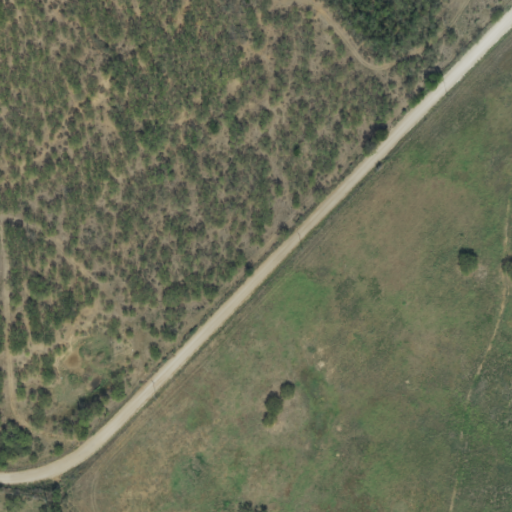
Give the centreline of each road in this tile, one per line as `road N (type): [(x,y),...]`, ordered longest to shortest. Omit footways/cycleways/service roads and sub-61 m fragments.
road 1 (residential): [(0,480),(46,476),(90,446),(511,16)]
road 2 (track): [(22,240),(0,301),(4,404),(24,426),(56,432),(84,424),(124,370),(118,336),(0,220)]
road 3 (track): [(468,0),(418,56),(392,66),(342,42),(289,0)]
